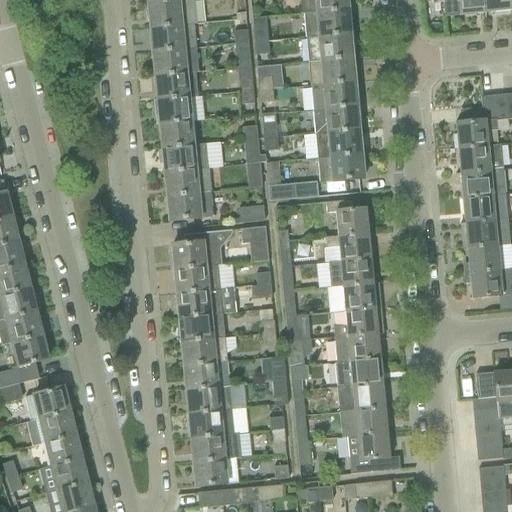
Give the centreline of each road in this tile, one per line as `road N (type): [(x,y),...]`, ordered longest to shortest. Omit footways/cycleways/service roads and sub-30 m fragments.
road 1 (residential): [(108,0),(157,479),(137,511)]
road 2 (residential): [(125,511),(0,14)]
road 3 (residential): [(428,336),(406,65)]
road 4 (residential): [(445,511),(428,336)]
